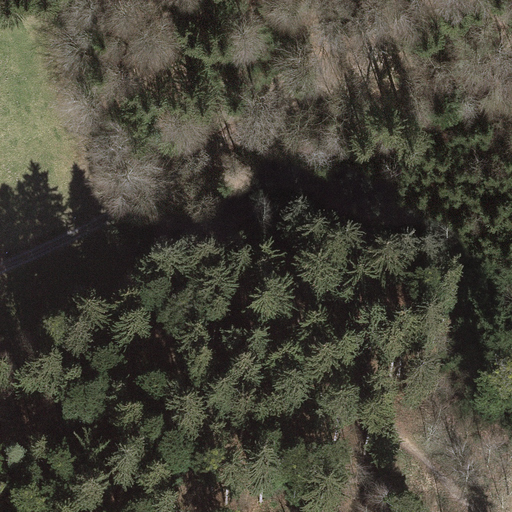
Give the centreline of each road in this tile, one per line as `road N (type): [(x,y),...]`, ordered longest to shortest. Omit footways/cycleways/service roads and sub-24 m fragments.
road 1 (track): [(418,0),(124,213)]
road 2 (track): [(124,213),(0,268)]
